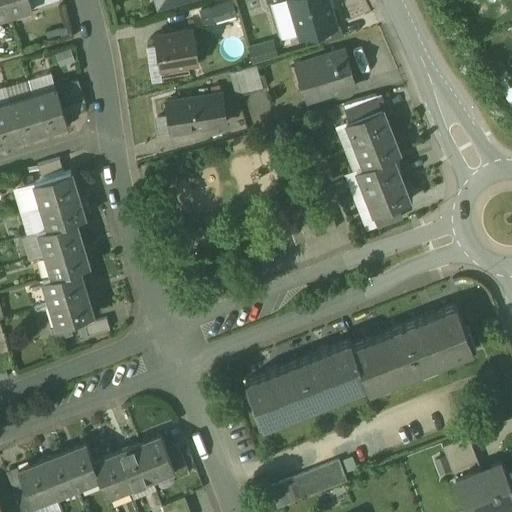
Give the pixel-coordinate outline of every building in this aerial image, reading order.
[(5,0),(0,0),(0,16),(10,13),(5,0)] [(5,0),(10,13),(33,6),(30,0),(5,0)] [(329,0),(290,0),(301,36),(316,31),(337,25),(329,0)] [(230,2),(198,7),(201,21),(233,16),(230,2)] [(337,25),(316,31),(319,42),(344,35),(341,24),(337,25)] [(193,27),(155,33),(158,50),(150,52),(154,79),(190,73),(189,63),(199,61),(193,27)] [(345,48),(297,62),(308,99),(356,84),(345,48)] [(257,62),(231,69),(238,95),(264,87),(257,62)] [(57,87),(34,94),(45,130),(68,123),(57,87)] [(221,91),(166,100),(168,114),(158,116),(160,128),(162,129),(170,128),(171,130),(226,122),(221,91)] [(376,93),(345,102),(350,118),(381,106),(376,93)] [(34,94),(11,101),(22,137),(45,130),(34,94)] [(0,103),(0,143),(22,137),(11,101),(0,103)] [(350,118),(347,119),(356,142),(391,129),(382,106),(381,106),(350,118)] [(391,129),(356,142),(364,164),(365,165),(392,154),(393,154),(400,151),(391,129)] [(392,154),(365,165),(364,164),(357,167),(366,190),(401,176),(393,154),(392,154)] [(60,157),(38,164),(41,175),(63,168),(60,157)] [(71,170),(35,181),(42,204),(78,193),(71,170)] [(401,176),(366,190),(375,213),(398,204),(410,199),(401,176)] [(78,193),(42,204),(49,227),(75,219),(76,219),(85,216),(78,193)] [(398,204),(375,213),(374,213),(378,225),(403,215),(398,204)] [(330,208),(320,212),(327,231),(338,227),(330,208)] [(320,212),(310,215),(317,235),(327,231),(320,212)] [(317,235),(310,215),(299,220),(307,239),(317,235)] [(75,219),(49,227),(39,229),(46,253),(82,242),(76,219),(75,219)] [(299,220),(289,224),(297,243),(307,239),(299,220)] [(289,224),(279,228),(286,247),(297,243),(289,224)] [(279,228),(268,231),(276,251),(286,247),(279,228)] [(276,251),(268,231),(258,235),(266,255),(276,251)] [(82,242),(46,253),(53,276),(80,268),(89,265),(82,242)] [(80,268),(53,276),(43,279),(50,302),(86,291),(80,268)] [(86,291),(50,302),(57,325),(94,314),(86,291)] [(456,304),(353,344),(368,383),(370,389),(386,382),(384,378),(404,370),(406,374),(423,368),(422,366),(437,360),(437,362),(474,348),(473,347),(471,348),(463,329),(466,328),(456,304)] [(107,317),(85,323),(88,334),(111,328),(107,317)] [(350,339),(247,379),(256,403),(258,402),(266,421),(264,422),(264,423),(300,409),(299,407),(315,401),(316,403),(332,397),(330,392),(350,384),(352,389),(368,383),(353,344),(350,339)] [(6,340),(0,342),(0,354),(10,351),(6,340)] [(10,352),(0,355),(0,367),(13,363),(10,352)] [(167,446),(162,433),(139,442),(152,477),(175,468),(167,446)] [(469,434),(443,444),(452,469),(478,459),(469,434)] [(108,495),(87,441),(64,450),(78,485),(100,476),(107,495),(108,495)] [(130,486),(116,451),(95,459),(87,441),(108,495),(130,486)] [(139,442),(116,451),(130,486),(152,477),(139,442)] [(190,472),(178,442),(167,446),(175,468),(178,476),(190,472)] [(64,450),(42,458),(56,494),(78,485),(64,450)] [(42,458),(19,467),(24,480),(33,503),(56,494),(42,458)] [(339,459),(285,480),(293,501),(348,480),(339,459)] [(511,489),(501,461),(456,478),(469,511),(483,511),(511,501),(511,489)] [(33,503),(24,480),(13,484),(23,511),(37,511),(33,503)] [(285,480),(270,486),(279,507),(293,501),(285,480)] [(191,511),(185,495),(163,503),(166,511),(191,511)]
